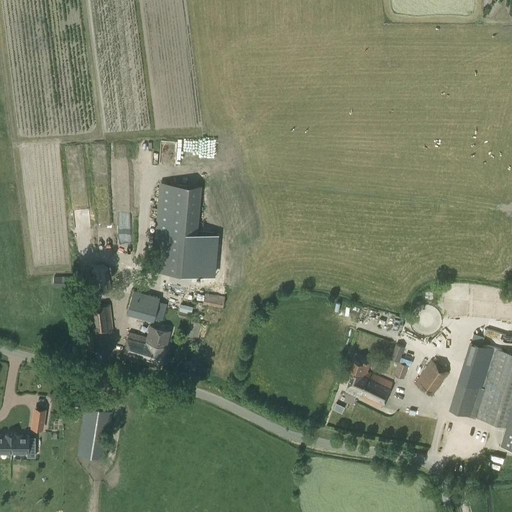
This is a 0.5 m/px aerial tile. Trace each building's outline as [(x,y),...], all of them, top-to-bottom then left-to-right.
[(199,184),(159,181),(152,268),(211,274),(215,234),(195,232),(199,184)] [(96,265),(92,270),(95,293),(101,297),(106,296),(111,290),(107,268),(102,264),(96,265)] [(72,276),(55,276),(56,287),(72,287),(72,276)] [(170,285),(167,296),(222,308),(224,296),(194,290),(170,285)] [(133,290),(126,313),(153,321),(153,318),(162,320),(167,304),(158,301),(159,298),(133,290)] [(95,294),(84,296),(86,307),(88,307),(90,332),(112,329),(109,304),(97,305),(96,295),(95,294)] [(180,309),(192,313),(195,306),(183,302),(180,309)] [(147,336),(145,346),(151,347),(152,344),(165,347),(167,339),(169,329),(150,324),(147,336)] [(128,331),(122,357),(160,367),(165,347),(152,344),(151,347),(145,346),(147,336),(128,331)] [(93,336),(81,336),(82,357),(94,357),(93,336)] [(401,360),(406,345),(399,342),(393,357),(401,360)] [(465,347),(461,355),(473,361),(477,353),(465,347)] [(472,405),(469,413),(475,415),(475,417),(506,426),(511,405),(511,353),(495,348),(478,407),(472,405)] [(351,372),(345,392),(381,408),(383,404),(391,388),(392,382),(367,371),(370,362),(356,358),(356,360),(352,359),(348,371),(351,372)] [(431,360),(414,384),(431,397),(449,372),(431,360)] [(398,363),(394,375),(404,378),(407,365),(398,363)] [(339,378),(340,372),(326,371),(325,380),(332,381),(332,378),(339,378)] [(69,392),(66,405),(85,408),(77,454),(104,459),(112,411),(95,408),(97,397),(69,392)] [(35,408),(32,427),(41,429),(44,409),(35,408)] [(511,448),(511,408),(501,446),(511,448)] [(0,451),(11,452),(11,434),(6,434),(6,435),(0,434),(0,451)] [(11,434),(11,452),(27,452),(27,454),(27,456),(34,456),(35,437),(28,437),(28,435),(16,434),(12,434),(11,434)]
